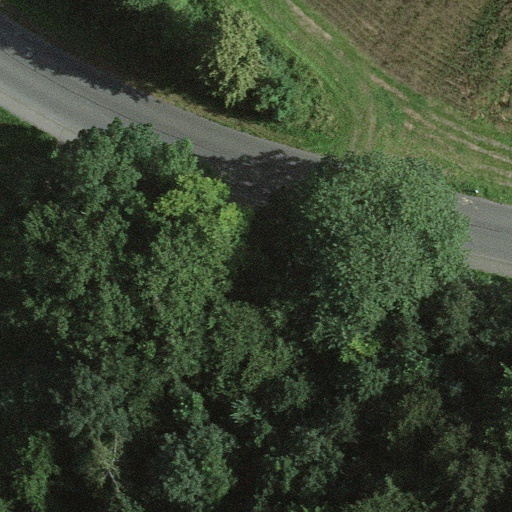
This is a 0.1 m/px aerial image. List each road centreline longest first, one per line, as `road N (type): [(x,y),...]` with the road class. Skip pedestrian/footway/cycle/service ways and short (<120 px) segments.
road 1 (tertiary): [(511,255),(270,191),(63,98),(0,55)]
road 2 (track): [(270,191),(233,511)]
